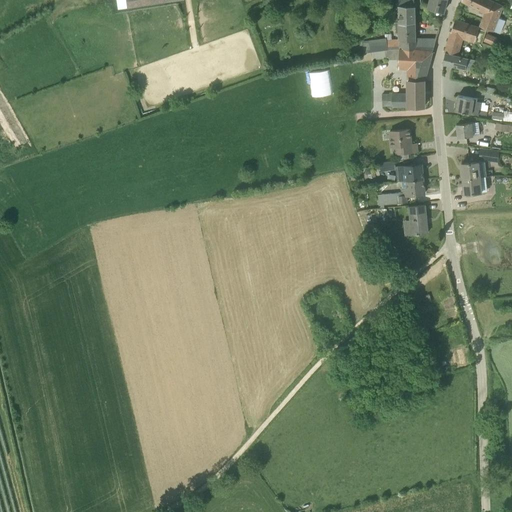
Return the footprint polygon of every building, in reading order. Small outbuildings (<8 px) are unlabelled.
[(126,0),(128,8),(181,0),(126,0)] [(396,24),(415,24),(414,0),(398,0),(398,22),(396,22),(396,24)] [(444,12),(447,0),(428,0),(427,8),(444,12)] [(500,33),(505,20),(498,17),(502,6),(488,0),(461,0),(462,0),(484,12),(479,25),(500,33)] [(450,36),(463,39),(474,42),(479,28),(455,20),(451,33),(450,36)] [(385,37),(369,39),(370,51),(384,49),(387,48),(396,49),(433,49),(436,39),(422,39),(415,38),(415,24),(396,24),(396,33),(398,33),(398,38),(392,39),(385,39),(385,37)] [(498,37),(487,33),(483,42),(494,47),(498,37)] [(363,52),(370,51),(369,39),(361,40),(363,52)] [(448,41),(446,51),(459,55),(462,45),(448,41)] [(387,48),(384,49),(385,57),(388,57),(388,59),(398,59),(398,68),(410,67),(408,94),(391,94),(392,106),(425,106),(425,81),(428,69),(433,49),(396,49),(387,48)] [(459,55),(446,51),(443,63),(454,66),(473,71),(476,59),(459,55)] [(475,114),(477,99),(474,98),(458,95),(456,110),(472,113),(475,114)] [(503,113),(493,111),(492,118),(502,119),(503,113)] [(459,137),(473,135),(480,134),(479,121),(457,124),(459,137)] [(508,131),(509,125),(496,122),(495,129),(508,131)] [(409,152),(408,145),(412,144),(410,129),(390,131),(392,147),(397,146),(397,153),(409,152)] [(498,162),(499,151),(480,149),(479,159),(498,162)] [(381,172),(396,169),(394,160),(379,163),(381,172)] [(463,178),(480,177),(479,162),(462,163),(463,178)] [(406,166),(399,167),(400,181),(402,181),(407,180),(423,179),(421,164),(405,166),(406,166)] [(480,177),(463,178),(465,193),(482,191),(480,177)] [(423,179),(407,180),(402,181),(402,187),(401,188),(401,192),(377,194),(379,208),(384,208),(384,205),(406,203),(405,195),(424,194),(423,179)] [(405,236),(412,235),(420,234),(420,233),(428,232),(426,205),(409,206),(410,220),(403,220),(405,236)] [(375,210),(375,214),(376,217),(380,217),(381,226),(387,225),(387,217),(388,217),(388,216),(392,216),(392,209),(386,210),(386,209),(381,209),(375,210)] [(374,213),(369,215),(373,228),(378,227),(374,213)] [(384,266),(378,269),(380,275),(386,273),(384,266)]
